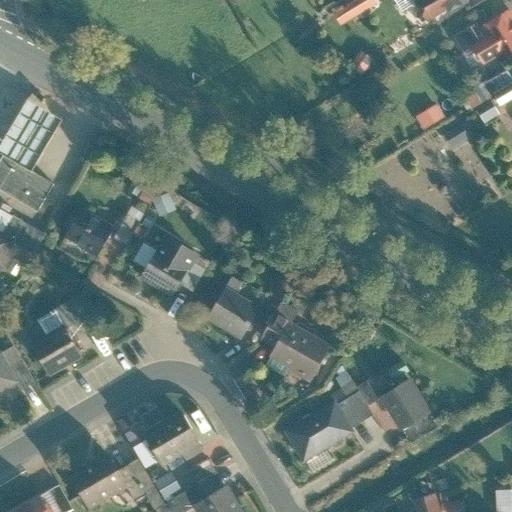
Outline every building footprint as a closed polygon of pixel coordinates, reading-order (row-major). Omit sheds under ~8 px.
[(356,0),(335,12),(340,21),(377,0),(356,0)] [(459,0),(415,0),(416,1),(428,20),(459,0)] [(511,54),(511,16),(507,8),(480,24),(485,33),(472,41),(475,45),(485,61),(499,54),(502,60),(511,54)] [(485,33),(480,24),(478,19),(453,34),(464,52),(475,45),(472,41),(485,33)] [(361,51),(353,65),(365,72),(373,57),(361,51)] [(511,76),(507,68),(488,80),(495,92),(511,81),(511,76)] [(511,81),(495,92),(502,104),(511,97),(511,81)] [(0,138),(0,150),(5,154),(31,168),(60,117),(24,97),(0,138)] [(491,98),(477,107),(486,121),(499,112),(491,98)] [(463,121),(444,133),(453,146),(471,135),(463,121)] [(51,180),(31,168),(5,154),(0,162),(0,189),(35,209),(51,180)] [(149,179),(139,196),(149,202),(159,184),(149,179)] [(176,208),(169,192),(154,199),(160,214),(176,208)] [(112,225),(81,208),(64,238),(96,255),(112,225)] [(136,220),(126,214),(114,235),(124,241),(136,220)] [(0,264),(15,239),(0,230),(0,264)] [(145,268),(140,277),(171,295),(179,281),(193,290),(206,268),(192,260),(197,252),(166,234),(157,249),(145,241),(133,261),(145,268)] [(232,275),(206,318),(240,338),(259,306),(235,292),(242,281),(232,275)] [(93,324),(79,297),(68,303),(82,330),(93,324)] [(311,381),(332,345),(289,321),(297,308),(282,300),(260,338),(275,348),(269,357),(311,381)] [(349,318),(328,316),(327,331),(348,333),(349,318)] [(61,324),(30,344),(51,376),(81,356),(61,324)] [(0,350),(0,391),(16,383),(20,390),(35,382),(20,358),(10,365),(0,350)] [(403,360),(388,369),(394,379),(409,370),(403,360)] [(410,378),(380,397),(402,430),(432,410),(410,378)] [(375,412),(360,391),(340,405),(355,427),(375,412)] [(336,400),(285,429),(304,461),(354,432),(336,400)] [(181,410),(144,432),(165,468),(202,446),(181,410)] [(108,453),(68,476),(88,509),(128,486),(108,453)] [(208,459),(189,468),(196,481),(215,472),(208,459)] [(146,491),(129,464),(119,470),(136,497),(146,491)] [(182,511),(193,506),(206,498),(198,484),(156,507),(158,511),(182,511)] [(58,485),(50,490),(62,511),(65,511),(72,508),(58,485)] [(244,511),(228,485),(206,498),(193,506),(196,511),(244,511)] [(47,511),(38,493),(3,511),(2,511),(47,511)] [(439,511),(434,493),(412,499),(415,511),(439,511)]
